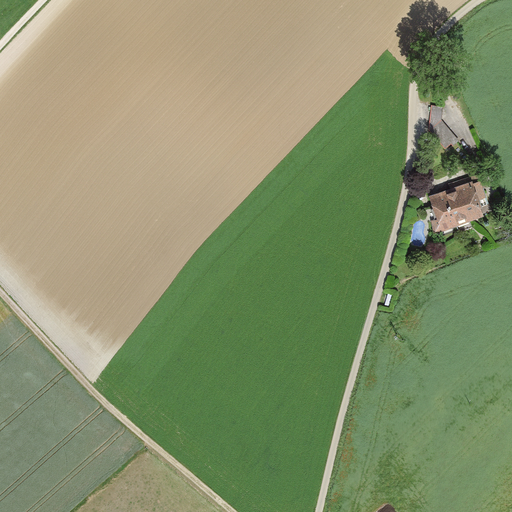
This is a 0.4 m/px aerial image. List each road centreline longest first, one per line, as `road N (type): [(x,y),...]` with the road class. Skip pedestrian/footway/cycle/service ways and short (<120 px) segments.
road 1 (unclassified): [(323,511),(403,218),(420,74),(433,42),(479,0)]
road 2 (track): [(0,289),(112,406),(233,511)]
